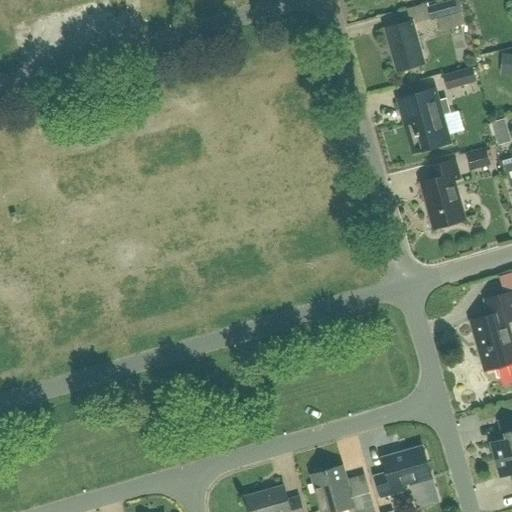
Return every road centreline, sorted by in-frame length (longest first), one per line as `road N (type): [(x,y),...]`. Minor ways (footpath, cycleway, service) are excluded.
road 1 (residential): [(0,402),(407,285)]
road 2 (residential): [(0,87),(312,0)]
road 3 (residential): [(407,285),(326,0)]
road 4 (residential): [(185,473),(438,399)]
road 5 (residential): [(49,511),(185,473)]
